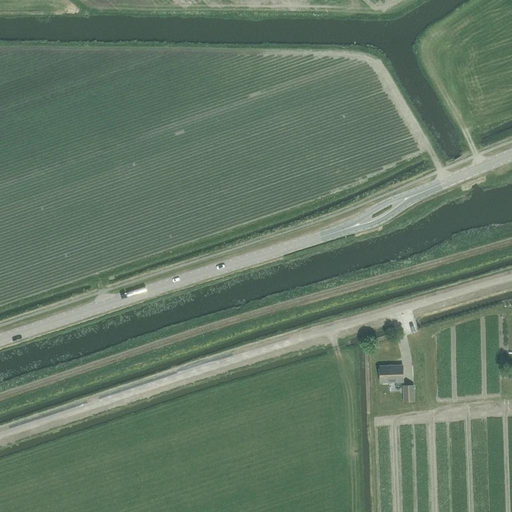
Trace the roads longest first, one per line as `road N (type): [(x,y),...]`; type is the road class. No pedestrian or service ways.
road 1 (unclassified): [(0,435),(511,277)]
road 2 (tertiary): [(0,339),(344,229)]
